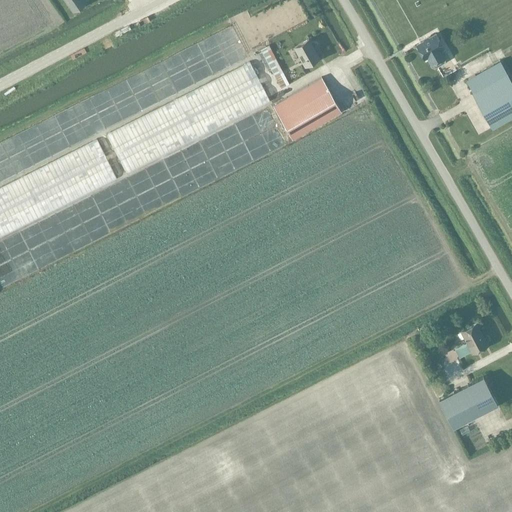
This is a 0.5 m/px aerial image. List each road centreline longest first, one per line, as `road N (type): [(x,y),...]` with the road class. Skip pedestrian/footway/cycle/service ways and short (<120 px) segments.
road 1 (unclassified): [(511,295),(343,0)]
road 2 (unclassified): [(0,90),(167,0)]
